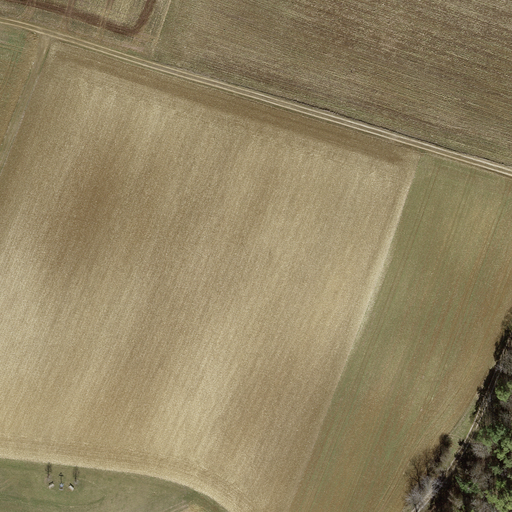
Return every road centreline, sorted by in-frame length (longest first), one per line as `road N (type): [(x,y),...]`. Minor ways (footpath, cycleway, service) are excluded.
road 1 (track): [(0,22),(511,172)]
road 2 (track): [(0,458),(167,481),(218,511)]
road 3 (track): [(415,511),(472,431),(511,343)]
road 4 (track): [(0,172),(55,33)]
